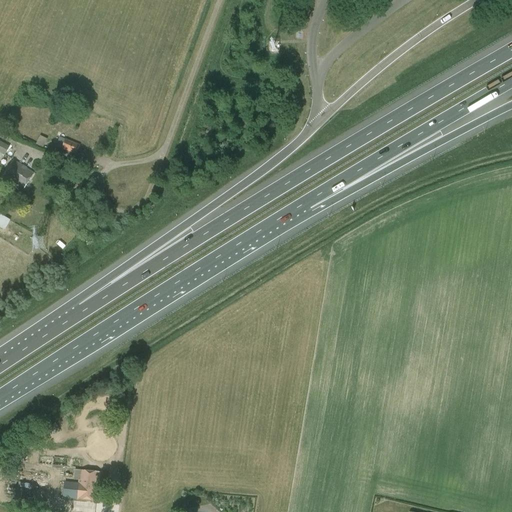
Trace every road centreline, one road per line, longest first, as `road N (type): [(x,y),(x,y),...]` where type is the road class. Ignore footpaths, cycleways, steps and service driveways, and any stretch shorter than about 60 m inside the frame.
road 1 (motorway): [(511,50),(83,311)]
road 2 (motorway): [(0,396),(303,204)]
road 3 (motorway): [(312,127),(83,311)]
road 4 (motorway): [(303,204),(511,81)]
road 5 (motorway): [(303,204),(511,104)]
road 6 (unclassified): [(161,158),(110,165),(95,183),(106,212),(132,212),(159,169)]
road 7 (unclassified): [(161,158),(222,0)]
